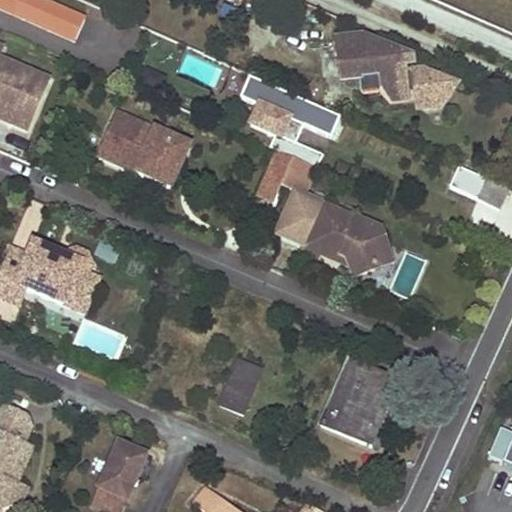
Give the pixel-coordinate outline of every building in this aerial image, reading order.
[(86,19),(43,0),(0,0),(0,11),(75,45),(86,19)] [(379,90),(390,106),(409,104),(407,88),(405,89),(402,68),(395,69),(393,53),(362,38),(337,40),(340,68),(359,66),(360,80),(362,91),(379,90)] [(0,49),(0,120),(26,132),(48,82),(0,61),(0,51),(1,50),(0,49)] [(340,68),(341,83),(360,80),(359,66),(340,68)] [(409,71),(412,87),(418,87),(417,74),(416,70),(409,71)] [(418,87),(412,87),(414,110),(441,107),(440,92),(438,77),(426,72),(417,74),(418,87)] [(454,85),(438,77),(440,92),(441,107),(455,88),(454,85)] [(338,121),(249,81),(240,100),(287,121),(302,128),(329,140),(338,121)] [(189,146),(115,114),(96,157),(171,188),(189,146)] [(302,128),(287,121),(279,139),(294,146),(302,128)] [(275,137),(269,150),(276,153),(292,160),(315,170),(316,170),(322,157),(294,146),(279,139),(275,137)] [(268,172),(283,179),(292,160),(276,153),(268,172)] [(315,170),(292,160),(283,179),(280,187),(293,192),(274,236),(302,248),(299,255),(317,263),(322,250),(344,260),(348,269),(352,281),(374,272),(385,245),(379,230),(303,197),(315,170)] [(268,172),(256,199),(272,206),(280,187),(283,179),(268,172)] [(509,191),(486,181),(477,201),(500,212),(509,191)] [(499,241),(492,238),(489,244),(496,248),(499,241)] [(10,250),(0,272),(0,281),(26,293),(84,318),(99,282),(88,277),(92,268),(87,257),(76,252),(64,256),(63,259),(32,245),(27,258),(10,250)] [(385,245),(374,272),(391,264),(385,245)] [(322,250),(320,256),(348,269),(344,260),(322,250)] [(0,281),(0,300),(19,309),(26,293),(0,281)] [(408,313),(396,308),(392,318),(403,323),(408,313)] [(261,373),(236,363),(218,407),(242,417),(261,373)] [(347,363),(320,427),(366,446),(381,410),(393,383),(347,363)] [(25,417),(0,405),(0,509),(14,505),(21,487),(16,485),(32,449),(24,445),(30,429),(25,417)] [(381,410),(366,446),(372,448),(387,413),(381,410)] [(511,438),(501,466),(511,470),(511,438)] [(98,490),(90,508),(98,511),(122,511),(146,458),(117,446),(98,490)] [(27,490),(21,487),(14,505),(23,501),(27,490)] [(234,511),(206,489),(193,505),(201,511),(234,511)]
